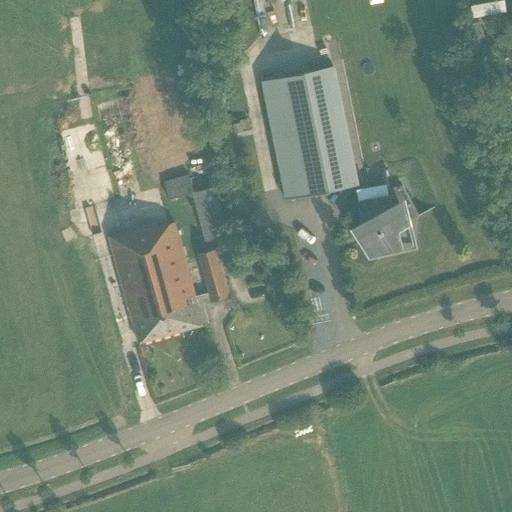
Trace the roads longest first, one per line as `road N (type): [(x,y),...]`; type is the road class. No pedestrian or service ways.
road 1 (tertiary): [(134,441),(388,336),(511,303)]
road 2 (tertiary): [(134,441),(0,486)]
